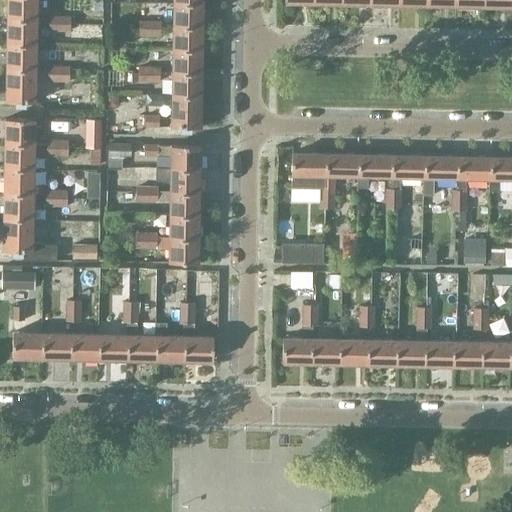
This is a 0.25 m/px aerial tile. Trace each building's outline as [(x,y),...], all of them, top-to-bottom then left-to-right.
[(36,20),(36,0),(6,0),(6,20),(36,20)] [(202,26),(203,3),(172,3),(172,26),(202,26)] [(58,30),(59,16),(48,16),(48,30),(58,30)] [(59,16),(58,30),(70,30),(70,16),(59,16)] [(35,45),(36,20),(6,20),(5,45),(35,45)] [(149,34),(149,21),(139,20),(138,34),(149,34)] [(160,21),(157,21),(149,21),(149,34),(160,35),(160,21)] [(202,49),(202,26),(172,26),(171,48),(202,49)] [(35,70),(35,45),(5,45),(5,69),(35,70)] [(201,72),(202,49),(171,48),(171,72),(201,72)] [(58,80),(58,66),(47,66),(47,80),(58,80)] [(58,66),(58,80),(69,80),(69,66),(58,66)] [(148,80),(148,67),(138,66),(138,80),(148,80)] [(159,81),(159,72),(159,67),(148,67),(148,80),(159,81)] [(34,101),(35,70),(5,69),(4,100),(14,100),(14,106),(24,106),(25,101),(34,101)] [(201,96),(201,72),(171,72),(171,95),(201,96)] [(70,91),(70,106),(93,107),(93,91),(70,91)] [(200,127),(201,96),(171,95),(170,126),(180,126),(180,131),(190,131),(190,126),(200,127)] [(158,126),(158,115),(144,115),(144,125),(158,126)] [(34,126),(34,119),(4,118),(3,144),(33,144),(34,136),(39,136),(42,134),(42,129),(39,126),(34,126)] [(56,154),(56,140),(46,140),(46,154),(56,154)] [(56,140),(56,154),(67,154),(67,140),(56,140)] [(129,157),(129,144),(108,143),(108,156),(129,157)] [(33,169),(33,144),(3,144),(3,169),(33,169)] [(199,169),(200,145),(170,145),(158,145),(158,144),(144,144),(143,154),(158,155),(158,156),(170,156),(170,168),(170,169),(199,169)] [(324,174),(325,153),(291,152),(290,186),(319,186),(324,186),(324,174)] [(357,175),(358,153),(325,153),(324,174),(356,175),(357,175)] [(390,176),(391,154),(358,153),(357,175),(356,175),(356,188),(367,188),(367,175),(389,175),(390,176)] [(423,176),(424,155),(391,154),(390,176),(389,175),(389,188),(399,188),(400,188),(400,176),(422,176),(423,176)] [(456,177),(456,155),(424,155),(423,176),(422,176),(421,196),(432,196),(433,176),(456,177)] [(489,177),(489,156),(456,155),(456,177),(456,189),(451,189),(451,200),(465,200),(465,177),(488,177),(489,177)] [(511,156),(489,156),(489,177),(488,177),(487,191),(497,191),(498,178),(511,177),(511,156)] [(199,192),(199,169),(170,169),(170,168),(156,167),(156,179),(169,180),(169,192),(199,192)] [(32,194),(33,169),(3,169),(3,194),(32,194)] [(146,201),(146,187),(136,186),(136,200),(146,201)] [(319,197),(333,197),(334,187),(325,186),(324,186),(319,186),(319,197)] [(146,187),(146,201),(157,201),(157,191),(157,187),(146,187)] [(399,188),(389,188),(385,188),(385,198),(399,198),(399,188)] [(55,204),(56,190),(45,190),(45,204),(55,204)] [(56,190),(55,204),(66,204),(66,190),(56,190)] [(169,192),(157,191),(157,201),(169,201),(169,215),(198,215),(199,192),(169,192)] [(32,219),(32,194),(3,194),(2,219),(32,219)] [(333,208),(333,197),(319,197),(319,208),(333,208)] [(399,209),(399,198),(385,198),(385,209),(399,209)] [(465,200),(451,200),(451,210),(465,210),(465,200)] [(198,238),(198,215),(169,215),(168,237),(168,238),(198,238)] [(32,242),(32,219),(2,219),(2,250),(11,250),(11,255),(22,255),(22,259),(55,260),(55,245),(41,245),(41,243),(32,242)] [(145,247),(146,233),(135,233),(135,247),(145,247)] [(156,237),(156,247),(156,249),(168,249),(168,262),(198,262),(198,238),(168,238),(168,237),(156,237)] [(72,244),(72,258),(95,258),(95,244),(72,244)] [(291,255),(291,263),(313,265),(314,256),(291,255)] [(34,288),(34,283),(34,271),(1,270),(1,288),(34,288)] [(311,288),(311,272),(290,272),(290,287),(311,288)] [(65,310),(79,310),(79,300),(65,300),(65,310)] [(122,311),(136,312),(136,301),(122,301),(122,311)] [(179,312),(193,313),(193,302),(179,302),(179,312)] [(302,315),(316,315),(316,305),(302,304),(302,315)] [(13,319),(22,319),(23,319),(23,306),(12,305),(12,319),(13,319)] [(359,316),(373,317),(373,306),(359,305),(359,316)] [(415,317),(429,317),(429,306),(415,306),(415,317)] [(486,308),(482,307),(472,307),(472,318),(486,318),(486,308)] [(65,320),(79,321),(79,310),(65,310),(65,320)] [(136,322),(136,312),(122,311),(122,322),(125,322),(136,322)] [(193,323),(193,313),(179,312),(178,323),(182,323),(193,323)] [(315,325),(316,315),(302,315),(302,325),(313,325),(315,325)] [(372,326),(373,317),(359,316),(359,326),(372,326)] [(429,327),(429,317),(415,317),(415,327),(426,327),(429,327)] [(486,328),(486,318),(472,318),(472,328),(486,328)] [(12,332),(11,356),(40,357),(41,332),(23,332),(22,319),(13,319),(12,332)] [(126,334),(126,359),(154,359),(154,334),(153,334),(136,334),(137,322),(136,322),(125,322),(125,334),(126,334)] [(154,334),(154,359),(182,360),(182,335),(165,335),(166,323),(153,323),(153,334),(154,334)] [(182,323),(182,335),(182,360),(212,360),(212,336),(193,335),(194,323),(193,323),(182,323)] [(282,337),(282,362),(311,362),(311,337),(312,337),(313,325),(302,325),(301,325),(301,337),(282,337)] [(396,339),(396,364),(424,365),(425,339),(426,327),(415,327),(415,339),(396,339)] [(69,357),(69,333),(41,332),(40,357),(69,357)] [(97,358),(98,333),(69,333),(69,357),(97,358)] [(126,334),(125,334),(98,333),(97,358),(126,359),(126,334)] [(340,338),(312,337),(311,337),(311,362),(339,363),(340,338)] [(368,363),(368,338),(340,338),(339,363),(368,363)] [(396,364),(396,339),(368,338),(368,363),(396,364)] [(439,340),(425,339),(424,365),(453,365),(453,340),(439,340)] [(481,340),(454,340),(453,340),(453,365),(481,366),(481,340)] [(510,366),(510,341),(481,340),(481,366),(510,366)]
